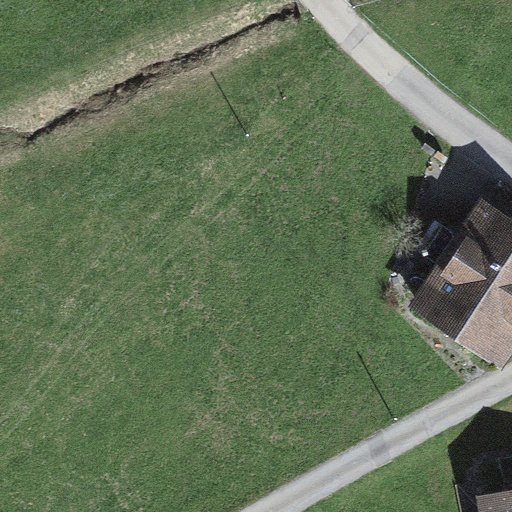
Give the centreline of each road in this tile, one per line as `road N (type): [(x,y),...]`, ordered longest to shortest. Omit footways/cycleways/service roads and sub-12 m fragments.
road 1 (track): [(511,379),(279,511)]
road 2 (unclassified): [(511,167),(322,0)]
